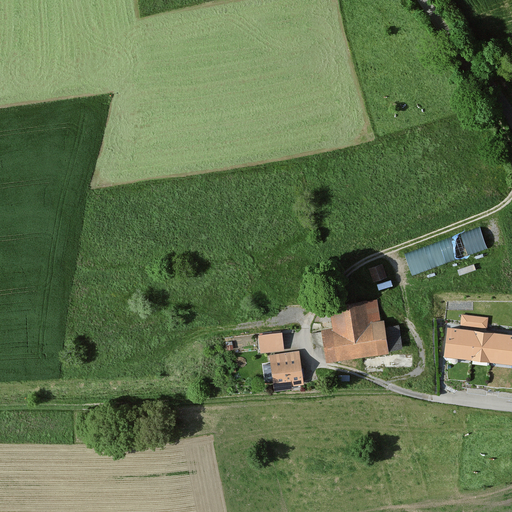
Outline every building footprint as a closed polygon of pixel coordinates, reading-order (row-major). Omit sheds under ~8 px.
[(502,75),(497,78),(506,91),(511,87),(502,75)] [(413,274),(488,246),(480,225),(405,254),(413,274)] [(387,278),(383,264),(369,269),(373,282),(387,278)] [(379,320),(376,299),(330,306),(334,328),(323,330),(328,362),(391,352),(391,349),(403,347),(400,325),(388,327),(387,319),(379,320)] [(511,335),(447,328),(444,358),(511,365),(511,335)] [(283,352),(282,332),(259,333),(260,352),(283,352)] [(303,383),(298,351),(270,356),(276,391),(293,388),(292,385),(303,383)]
